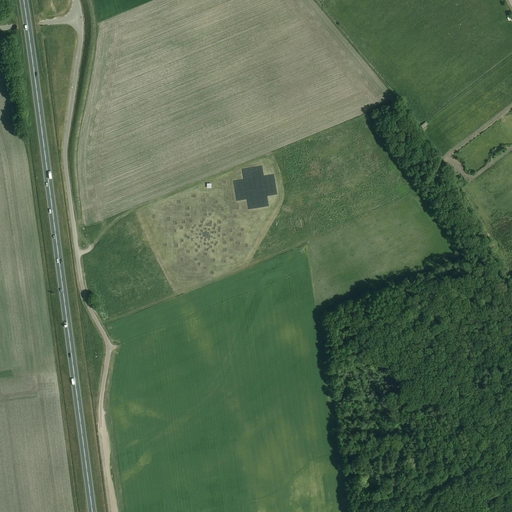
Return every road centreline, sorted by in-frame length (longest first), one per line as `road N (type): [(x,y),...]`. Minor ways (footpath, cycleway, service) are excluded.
road 1 (trunk): [(92,511),(23,0)]
road 2 (unclassified): [(100,423),(108,344),(79,273),(65,154),(80,18)]
